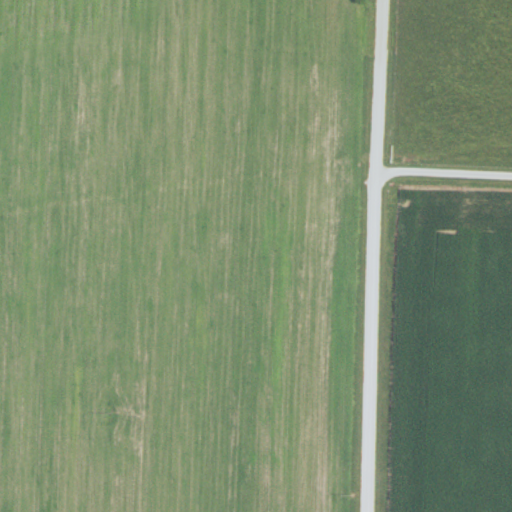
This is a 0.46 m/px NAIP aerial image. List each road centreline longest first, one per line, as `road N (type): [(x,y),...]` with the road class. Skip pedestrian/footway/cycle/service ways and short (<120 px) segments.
road 1 (residential): [(368,511),(385,0)]
road 2 (residential): [(377,175),(511,175)]
